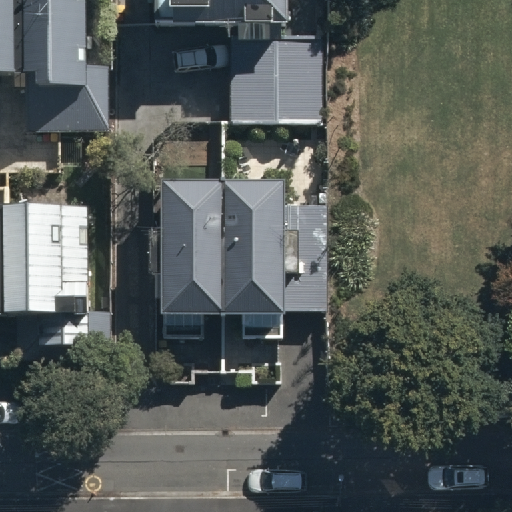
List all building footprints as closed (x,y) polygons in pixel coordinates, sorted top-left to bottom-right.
[(0,0),(0,88),(22,89),(22,143),(108,143),(108,74),(81,74),(80,0),(0,0)] [(283,0),(147,0),(148,42),(284,40),(283,0)] [(320,130),(320,45),(224,46),(224,131),(320,130)] [(197,356),(197,331),(213,331),(212,201),(155,202),(156,357),(197,356)] [(322,326),(322,225),(275,225),(275,201),(220,201),(220,331),(239,331),(239,358),(278,358),(278,327),(322,326)] [(39,384),(105,383),(104,331),(80,331),(79,222),(0,223),(0,332),(38,332),(39,384)]
